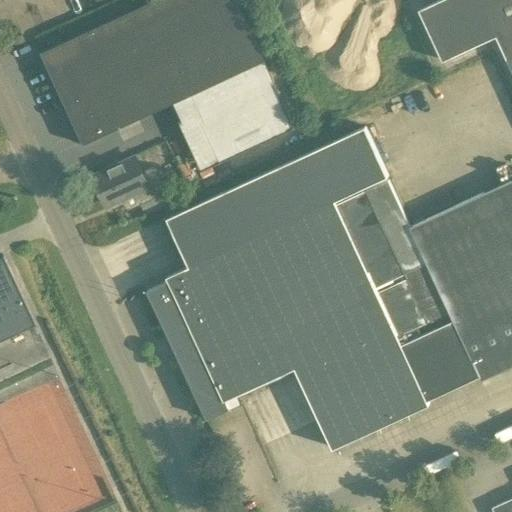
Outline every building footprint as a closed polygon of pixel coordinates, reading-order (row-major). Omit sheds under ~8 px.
[(234,0),(150,0),(39,52),(81,144),(190,94),(221,161),(293,127),(294,127),(263,60),(234,0)] [(511,0),(440,0),(420,9),(443,60),(497,35),(502,46),(511,67),(511,0)] [(434,319),(373,187),(337,203),(335,200),(388,175),(366,126),(168,217),(190,265),(168,276),(170,280),(148,290),(207,419),(231,408),(227,398),(296,366),(333,448),(429,404),(427,400),(464,383),(438,327),(402,344),(398,336),(434,319)] [(135,193),(140,204),(165,192),(154,167),(141,172),(134,158),(96,176),(109,205),(135,193)] [(480,375),(481,379),(511,364),(511,179),(411,226),(389,180),(373,187),(434,319),(450,312),(454,320),(438,327),(464,383),(480,375)] [(0,339),(30,326),(34,324),(35,326),(36,326),(3,255),(1,255),(2,257),(0,258),(0,339)] [(511,511),(511,498),(492,507),(494,511),(511,511)]
